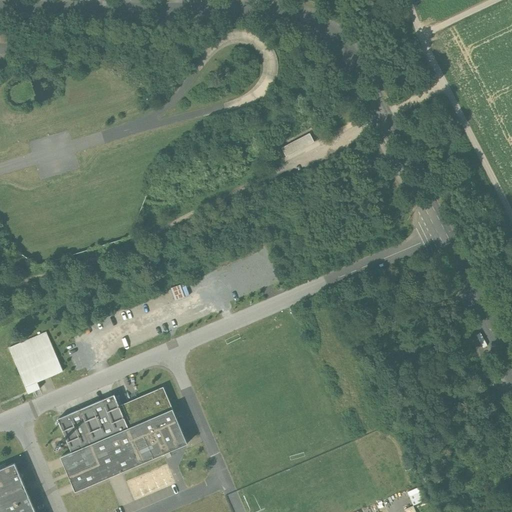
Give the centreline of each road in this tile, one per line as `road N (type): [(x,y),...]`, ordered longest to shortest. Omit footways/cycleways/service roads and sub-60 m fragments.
road 1 (track): [(0,288),(123,250),(444,87)]
road 2 (unclassified): [(273,13),(324,38),(344,63),(511,388)]
road 3 (unclassified): [(511,361),(360,62),(317,21),(273,13)]
road 4 (unclassified): [(273,13),(0,8)]
road 5 (track): [(511,219),(407,0)]
